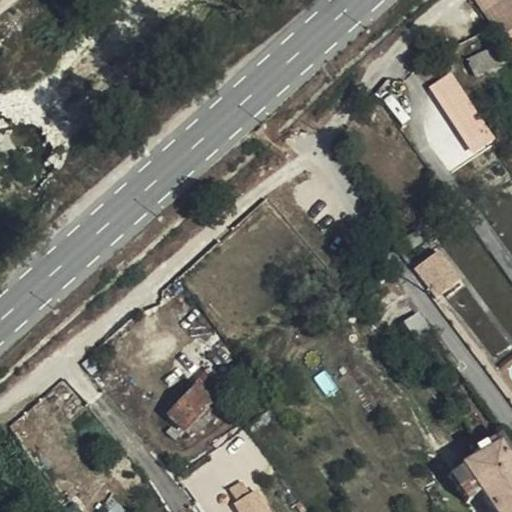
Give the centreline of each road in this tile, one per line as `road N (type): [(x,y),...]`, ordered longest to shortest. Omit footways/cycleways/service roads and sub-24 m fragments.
road 1 (tertiary): [(0,323),(360,0)]
road 2 (track): [(0,404),(282,178),(319,159)]
road 3 (residential): [(511,429),(311,148)]
